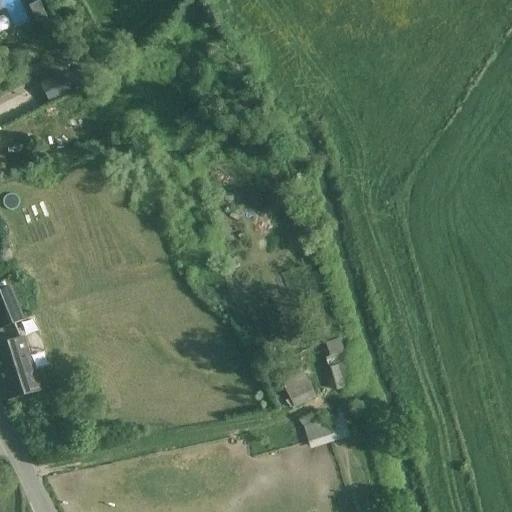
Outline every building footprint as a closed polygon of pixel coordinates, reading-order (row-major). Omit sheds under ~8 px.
[(64,71),(42,82),(51,100),(73,90),(64,71)] [(86,110),(79,97),(63,105),(80,138),(97,129),(87,109),(86,110)] [(10,285),(0,289),(0,324),(1,328),(24,319),(10,285)] [(57,317),(34,324),(45,358),(68,350),(57,317)] [(24,337),(0,345),(0,385),(4,399),(41,388),(24,337)] [(342,362),(327,367),(334,390),(348,385),(342,362)] [(309,397),(295,369),(277,377),(291,405),(309,397)] [(317,405),(293,415),(302,438),(326,428),(317,405)]
